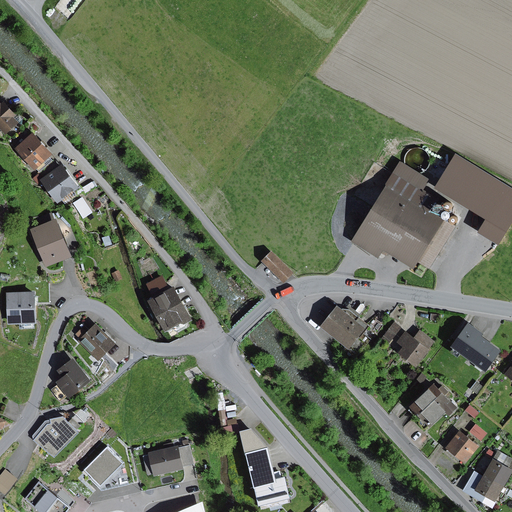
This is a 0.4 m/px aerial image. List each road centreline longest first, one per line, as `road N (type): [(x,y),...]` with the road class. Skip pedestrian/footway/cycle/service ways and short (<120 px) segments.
road 1 (unclassified): [(280,295),(244,268),(31,12)]
road 2 (residential): [(9,81),(173,266),(207,313),(215,344)]
road 3 (tertiary): [(215,344),(150,348),(102,310),(70,308),(29,420),(0,450)]
road 4 (residential): [(280,295),(391,432),(471,511)]
road 5 (tertiary): [(511,311),(339,284),(280,295)]
road 6 (residential): [(351,511),(218,363),(215,344)]
